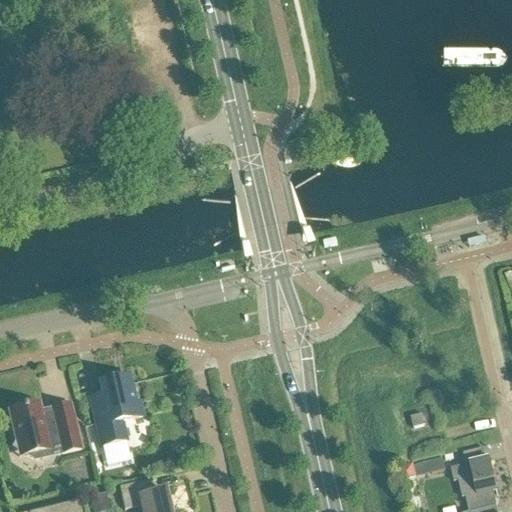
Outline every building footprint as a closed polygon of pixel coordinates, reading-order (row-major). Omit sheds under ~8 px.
[(101,399),(89,402),(93,420),(100,451),(101,451),(106,470),(129,465),(125,445),(126,445),(121,426),(142,421),(138,406),(134,407),(128,381),(99,388),(101,399)] [(26,459),(34,464),(40,456),(49,453),(57,459),(74,455),(71,438),(77,437),(70,408),(50,412),(51,417),(42,419),(39,406),(30,408),(29,404),(15,407),(16,412),(7,414),(15,446),(12,450),(17,453),(18,461),(26,459)] [(411,421),(414,432),(425,429),(422,418),(411,421)] [(445,474),(442,462),(427,465),(430,477),(445,474)] [(466,501),(468,511),(491,511),(497,511),(493,494),(497,494),(490,463),(451,472),(454,486),(458,484),(462,501),(466,501)] [(404,489),(417,486),(413,469),(400,471),(404,489)] [(167,511),(164,495),(152,498),(148,484),(118,491),(122,511),(132,511),(140,510),(140,511),(167,511)] [(106,511),(104,501),(92,503),(93,511),(106,511)]
